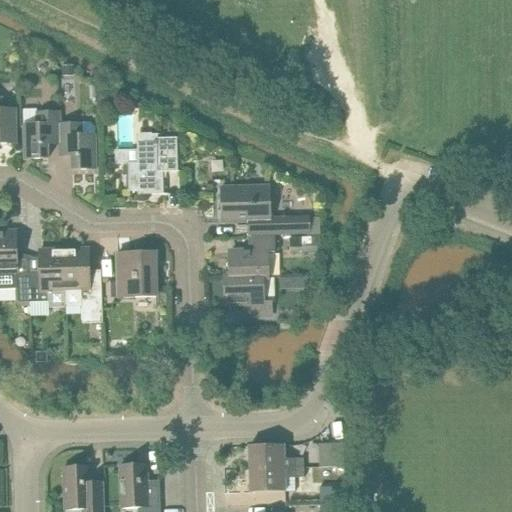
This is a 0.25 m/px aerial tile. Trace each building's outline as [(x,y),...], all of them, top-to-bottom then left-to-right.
[(73,66),(63,66),(63,76),(73,76),(73,66)] [(98,78),(99,87),(105,87),(108,83),(108,77),(98,78)] [(112,88),(99,88),(99,102),(112,101),(112,88)] [(0,144),(16,144),(15,110),(2,111),(2,99),(0,98),(0,144)] [(60,144),(59,126),(59,114),(36,115),(36,127),(23,127),(24,160),(48,159),(48,145),(59,144),(60,144)] [(60,144),(59,144),(59,156),(72,156),(72,170),(96,170),(95,137),(82,137),(81,125),(59,126),(60,144)] [(123,165),(123,172),(124,192),(140,191),(140,195),(169,194),(168,178),(164,178),(164,172),(181,172),(180,140),(163,140),(163,136),(139,136),(139,165),(123,165)] [(249,236),(309,234),(308,218),(270,219),(269,187),(221,188),(222,224),(249,223),(249,236)] [(16,231),(0,231),(0,274),(8,275),(8,289),(17,289),(17,306),(29,305),(29,279),(17,279),(16,231)] [(321,237),(291,238),(292,252),(322,251),(321,237)] [(230,278),(263,278),(268,278),(267,254),(274,254),(274,240),(250,241),(250,253),(230,253),(230,278)] [(63,250),(65,307),(65,308),(80,307),(81,325),(102,324),(101,277),(89,277),(89,249),(63,250)] [(65,307),(63,250),(39,250),(40,278),(29,279),(29,305),(49,305),(49,307),(65,307)] [(118,298),(137,297),(157,297),(156,253),(117,254),(118,298)] [(263,278),(230,278),(225,278),(225,305),(246,304),(246,316),(271,314),(270,303),(263,303),(263,278)] [(344,468),(344,464),(343,444),(330,444),(331,468),(344,468)] [(250,470),(296,469),(296,459),(284,459),(284,446),(249,447),(250,470)] [(138,511),(160,511),(160,488),(148,488),(147,466),(120,467),(121,508),(138,508),(138,511)] [(81,510),(80,511),(104,511),(104,483),(91,483),(90,468),(63,469),(65,511),(81,510)] [(296,479),(296,469),(250,470),(250,493),(285,492),(285,479),(296,479)] [(321,506),(345,506),(345,493),(320,493),(321,506)]
